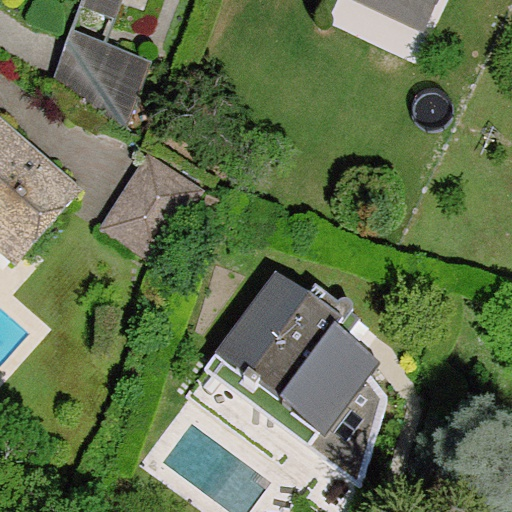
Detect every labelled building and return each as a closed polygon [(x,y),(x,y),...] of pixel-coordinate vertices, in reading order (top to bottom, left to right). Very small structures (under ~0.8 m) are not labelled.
[(114,22),(121,0),(84,0),(81,10),(114,22)] [(344,0),(339,11),(422,49),(444,0),(344,0)] [(147,65),(70,39),(53,88),(125,135),(147,65)] [(83,193),(0,120),(0,254),(17,269),(83,193)] [(104,233),(160,267),(206,194),(150,159),(104,233)] [(341,334),(273,285),(213,365),(320,444),(373,371),(334,343),(341,334)]
